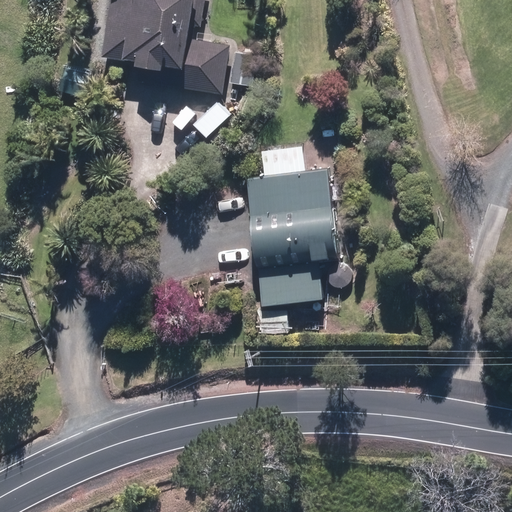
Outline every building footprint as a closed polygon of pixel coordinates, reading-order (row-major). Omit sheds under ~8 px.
[(116,0),(107,55),(132,59),(133,56),(145,59),(142,78),(226,92),(234,44),(197,38),(202,0),(116,0)] [(259,54),(238,50),(232,82),(254,85),(259,54)] [(210,103),(197,115),(219,140),(253,111),(235,91),(215,108),(210,103)] [(205,141),(188,126),(166,150),(183,165),(205,141)] [(344,254),(331,166),(252,177),(265,263),(344,254)] [(264,269),(269,304),(328,296),(323,260),(264,269)] [(290,308),(263,309),(263,330),(291,329),(290,308)] [(0,338),(0,356),(19,347),(12,332),(0,338)] [(248,511),(225,486),(194,511),(248,511)]
